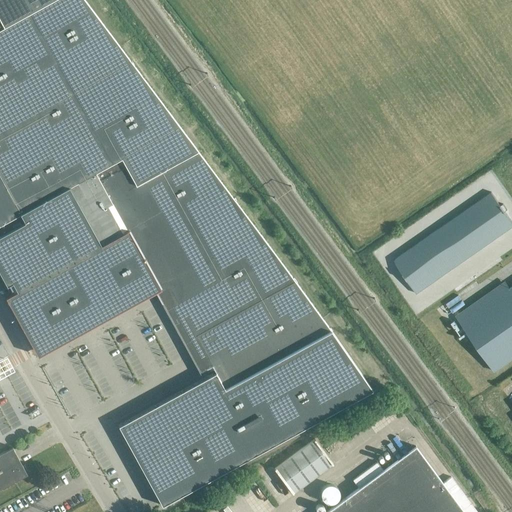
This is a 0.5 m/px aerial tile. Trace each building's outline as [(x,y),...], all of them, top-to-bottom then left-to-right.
[(0,0),(0,235),(8,251),(6,260),(9,266),(5,279),(35,334),(36,335),(37,336),(38,338),(40,339),(41,340),(42,340),(43,341),(44,341),(46,342),(47,342),(48,342),(49,342),(51,342),(52,342),(53,342),(54,342),(55,341),(56,341),(57,341),(57,340),(58,340),(59,339),(103,315),(154,287),(201,373),(213,366),(216,371),(204,378),(118,425),(162,504),(180,495),(372,389),(333,328),(84,0),(0,0)] [(491,192),(393,260),(416,293),(511,226),(511,222),(504,211),(507,210),(503,204),(500,206),(491,192)] [(511,357),(511,285),(460,322),(494,371),(511,357)] [(272,471),(291,495),(331,464),(312,440),(272,471)] [(0,488),(27,473),(12,446),(0,452),(0,488)] [(357,489),(326,511),(475,511),(448,476),(440,482),(412,446),(381,470),(374,463),(351,481),(357,489)] [(329,484),(326,485),(323,486),(321,489),(320,492),(320,495),(320,498),(322,500),(324,502),(327,503),(331,503),(334,502),(336,500),(338,498),(338,495),(338,492),(337,489),(334,486),(332,485),(329,484)]
